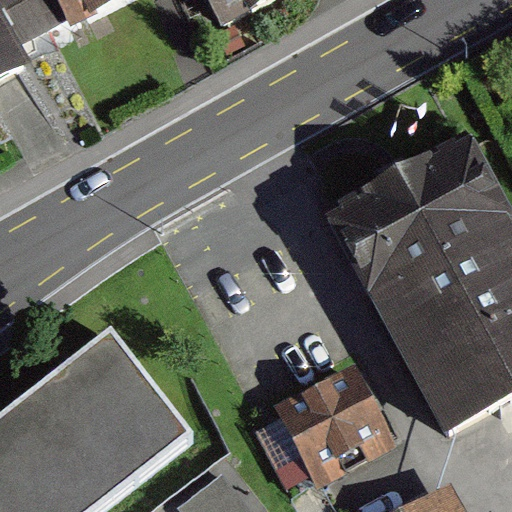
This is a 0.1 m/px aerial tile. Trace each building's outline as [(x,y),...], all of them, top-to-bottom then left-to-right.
[(63,0),(80,33),(146,0),(63,0)] [(218,0),(236,33),(298,0),(218,0)] [(0,7),(0,93),(37,73),(0,7)] [(511,250),(461,151),(318,224),(433,449),(511,408),(511,250)] [(123,511),(207,449),(125,342),(0,437),(0,511),(123,511)] [(363,371),(286,407),(325,490),(402,454),(363,371)] [(274,511),(241,463),(185,501),(193,511),(274,511)] [(470,511),(462,495),(431,511),(470,511)]
